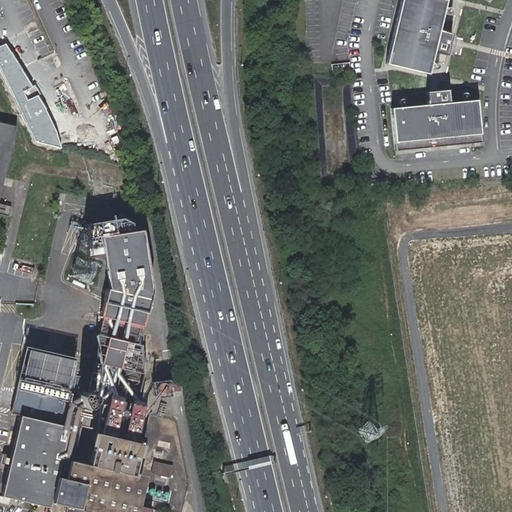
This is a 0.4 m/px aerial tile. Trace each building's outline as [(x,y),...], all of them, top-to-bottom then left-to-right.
[(438,28),(444,0),(400,0),(385,61),(427,72),(432,49),(445,53),(450,32),(438,28)] [(393,147),(478,140),(475,98),(447,101),(446,88),(424,90),(426,102),(389,106),(393,147)] [(18,125),(0,121),(0,213),(9,216),(11,205),(1,203),(18,125)] [(108,344),(98,381),(140,392),(143,377),(139,347),(152,296),(141,227),(125,230),(123,220),(85,225),(89,251),(103,249),(109,292),(103,319),(105,319),(99,342),(108,344)] [(27,346),(11,414),(20,415),(60,425),(76,359),(27,346)] [(159,396),(168,394),(169,394),(168,386),(167,386),(166,386),(160,387),(158,387),(159,392),(159,396)] [(89,392),(85,392),(80,393),(77,395),(78,396),(78,399),(80,404),(81,405),(81,406),(83,409),(84,412),(87,409),(91,406),(93,403),(94,399),(95,394),(92,394),(89,392)] [(48,507),(47,511),(129,511),(132,500),(138,478),(135,477),(150,416),(103,404),(88,464),(72,461),(67,479),(56,477),(48,507)] [(71,412),(67,427),(59,463),(69,466),(81,414),(76,413),(71,412)] [(67,427),(60,425),(20,415),(1,495),(48,507),(56,477),(59,463),(67,427)] [(172,467),(153,462),(151,473),(169,477),(172,467)]
